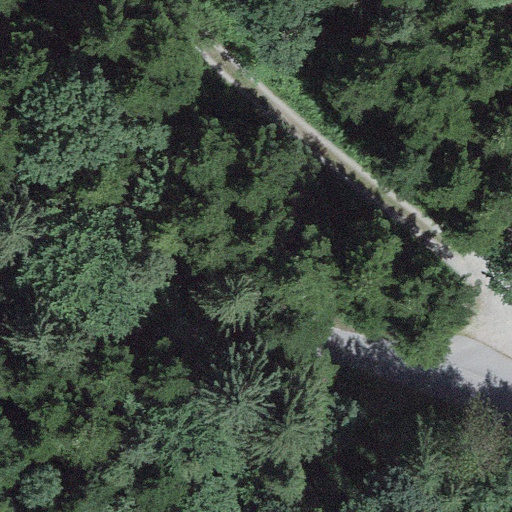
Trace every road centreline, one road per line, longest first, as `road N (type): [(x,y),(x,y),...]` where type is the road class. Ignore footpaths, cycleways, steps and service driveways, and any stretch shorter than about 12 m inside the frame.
road 1 (unclassified): [(511,408),(0,261)]
road 2 (track): [(151,0),(486,275),(511,322)]
